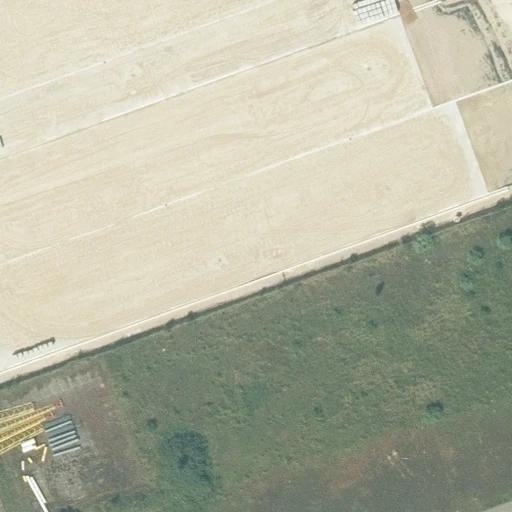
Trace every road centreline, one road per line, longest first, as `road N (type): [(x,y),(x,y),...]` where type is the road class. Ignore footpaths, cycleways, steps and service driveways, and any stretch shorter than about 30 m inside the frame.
road 1 (unknown): [(329,107),(344,225),(198,286)]
road 2 (unknown): [(0,365),(198,286)]
road 3 (unknown): [(154,169),(329,107)]
road 4 (unknown): [(88,0),(154,169)]
road 5 (unknown): [(154,169),(198,286)]
